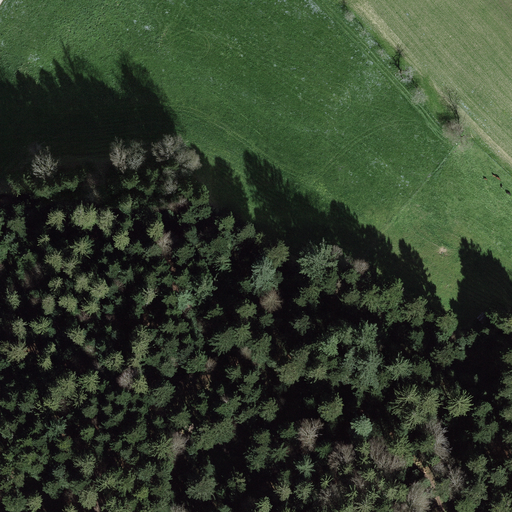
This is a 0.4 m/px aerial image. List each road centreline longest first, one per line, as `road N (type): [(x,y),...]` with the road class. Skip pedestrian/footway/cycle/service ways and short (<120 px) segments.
road 1 (track): [(0,321),(40,285),(78,268),(127,263),(175,287),(231,356),(334,401),(395,452)]
road 2 (track): [(100,511),(102,462),(133,428),(150,423),(232,450),(395,452),(441,511)]
